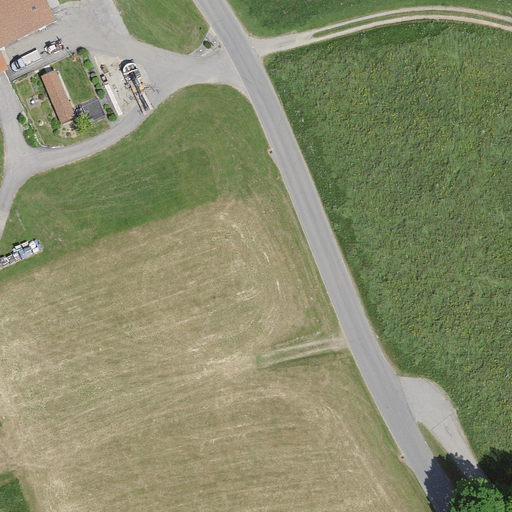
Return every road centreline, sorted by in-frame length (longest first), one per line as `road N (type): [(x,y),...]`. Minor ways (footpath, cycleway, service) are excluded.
road 1 (unclassified): [(453,511),(386,395),(234,55),(201,0)]
road 2 (track): [(234,55),(324,26),(465,6),(511,17)]
road 3 (track): [(510,511),(412,388),(386,395)]
